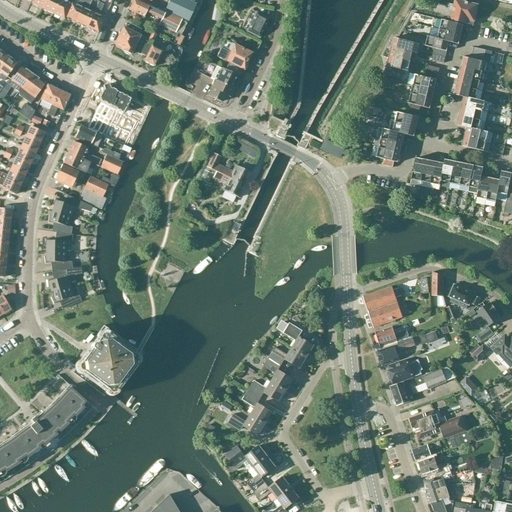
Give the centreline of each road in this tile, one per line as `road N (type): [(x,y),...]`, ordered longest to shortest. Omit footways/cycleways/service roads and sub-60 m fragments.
road 1 (residential): [(29,317),(35,197),(81,90)]
road 2 (residential): [(351,360),(323,366),(286,426),(286,440),(329,496)]
road 3 (residential): [(511,317),(469,282),(425,268),(347,296)]
road 4 (residential): [(413,151),(432,127),(449,58),(469,42),(498,49)]
road 5 (residential): [(278,0),(273,32),(233,126)]
road 6 (residential): [(420,511),(388,415),(357,408)]
road 7 (tertiary): [(347,296),(343,211),(328,178)]
